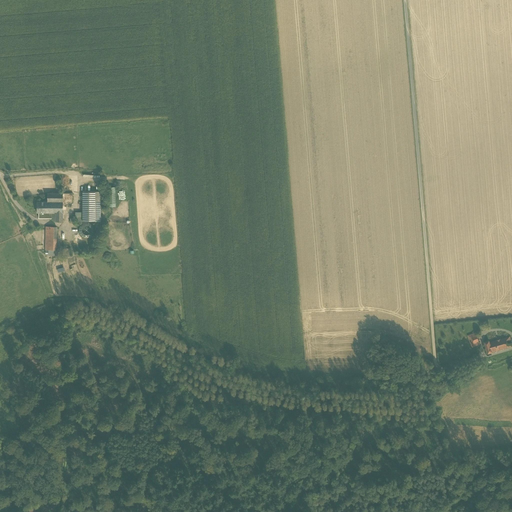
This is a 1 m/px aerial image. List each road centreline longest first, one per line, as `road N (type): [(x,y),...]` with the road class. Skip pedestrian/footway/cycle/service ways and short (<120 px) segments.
road 1 (unclassified): [(404,0),(435,368)]
road 2 (track): [(435,368),(346,379),(273,371),(178,339)]
